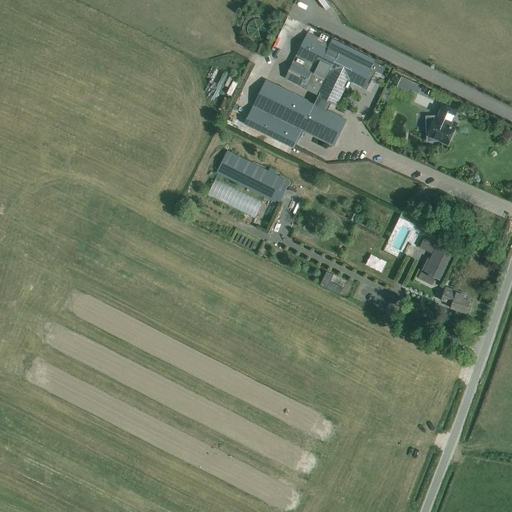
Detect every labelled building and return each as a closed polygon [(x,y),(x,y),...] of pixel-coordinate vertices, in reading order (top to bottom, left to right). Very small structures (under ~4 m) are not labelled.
[(305,36),(285,78),(303,87),(303,88),(319,96),(315,104),(328,110),(332,102),(337,105),(349,80),(362,87),(364,84),(365,85),(368,84),(371,79),(370,76),(368,75),(376,60),(332,39),(329,48),(305,36)] [(401,76),(397,86),(408,91),(410,88),(416,91),(417,89),(420,90),(422,86),(407,78),(401,76)] [(244,123),(285,143),(294,147),(302,130),(334,145),(346,119),(266,80),(244,123)] [(427,141),(441,141),(448,144),(455,128),(448,124),(454,110),(456,111),(456,110),(443,104),(438,114),(426,115),(427,141)] [(217,173),(280,204),(290,183),(228,152),(217,173)] [(423,272),(443,282),(456,253),(437,244),(423,272)] [(451,308),(456,309),(466,312),(470,300),(463,298),(465,293),(446,287),(442,300),(452,303),(451,308)]
